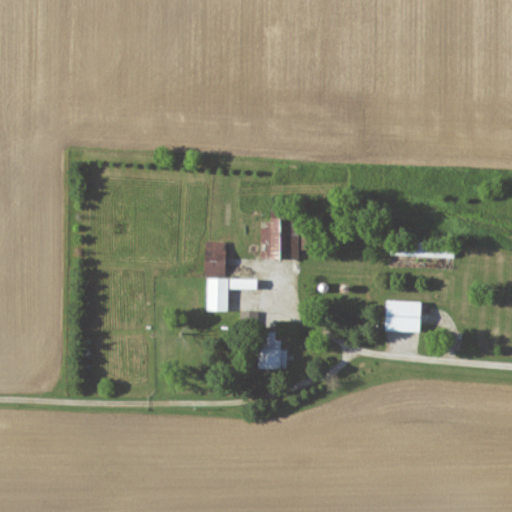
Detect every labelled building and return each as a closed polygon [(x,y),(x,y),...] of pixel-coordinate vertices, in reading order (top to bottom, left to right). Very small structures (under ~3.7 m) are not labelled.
[(260,221),(261,257),(294,256),(293,238),(286,238),(286,230),(280,230),(280,221),(260,221)] [(206,308),(227,309),(227,276),(207,276),(206,308)] [(256,277),(229,276),(228,309),(240,309),(240,316),(256,317),(257,308),(246,308),(246,287),(256,287),(256,277)] [(384,329),(419,330),(420,299),(385,298),(384,329)] [(275,330),(260,329),(259,366),(285,367),(286,348),(280,348),(280,338),(275,338),(275,330)]
